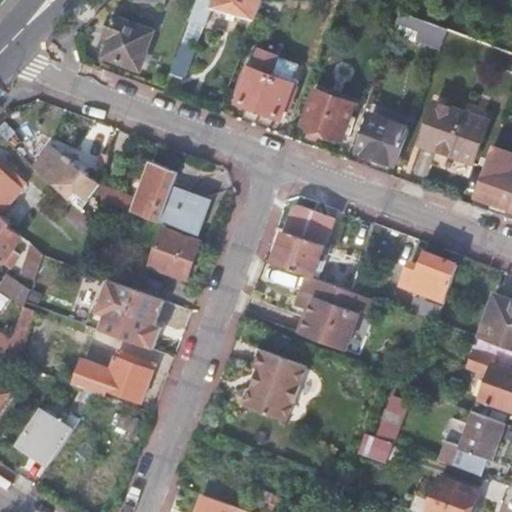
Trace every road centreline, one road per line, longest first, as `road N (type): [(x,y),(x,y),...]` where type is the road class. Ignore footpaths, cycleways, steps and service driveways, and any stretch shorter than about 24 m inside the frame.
road 1 (residential): [(272,157),(147,511)]
road 2 (residential): [(0,56),(272,157)]
road 3 (residential): [(272,157),(511,247)]
